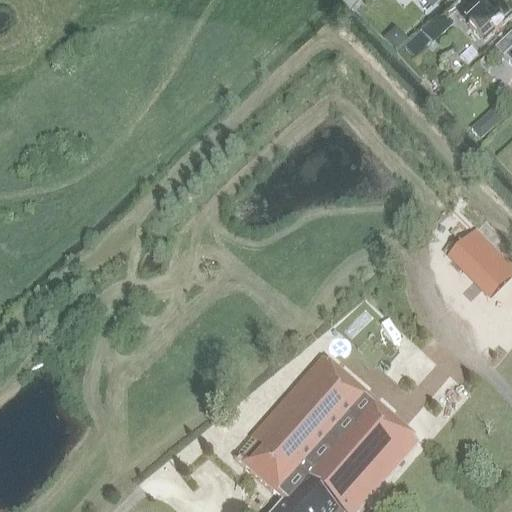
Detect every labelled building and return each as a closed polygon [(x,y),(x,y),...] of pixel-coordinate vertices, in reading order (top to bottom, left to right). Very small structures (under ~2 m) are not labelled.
[(471,0),(463,8),(464,9),(465,8),(476,20),(467,28),(482,45),(511,17),(497,1),(493,5),(490,7),(482,0),(471,0)] [(440,16),(419,35),(430,47),(451,28),(440,16)] [(511,68),(511,49),(502,59),(503,61),(504,60),(511,68)] [(478,126),(471,133),(480,143),(491,132),(486,127),(478,126)] [(469,244),(443,273),(485,310),(511,281),(469,244)] [(350,511),(414,442),(322,361),(233,462),(283,505),(276,511),(350,511)]
